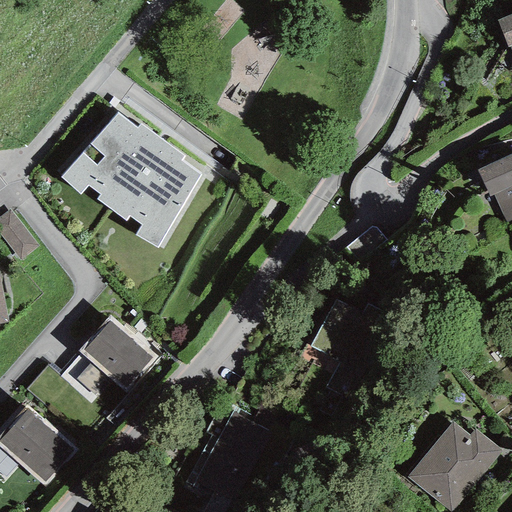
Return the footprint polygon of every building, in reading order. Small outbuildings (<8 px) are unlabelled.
[(511,13),(497,20),(507,47),(511,46),(511,49),(511,13)] [(136,128),(117,113),(61,177),(80,194),(87,185),(100,195),(97,199),(126,221),(128,216),(141,224),(135,235),(157,248),(200,174),(180,161),(184,157),(140,124),(136,128)] [(511,153),(476,170),(488,197),(493,195),(507,226),(511,223),(511,153)] [(38,244),(10,208),(0,215),(0,232),(20,258),(38,244)] [(361,313),(336,299),(309,346),(339,363),(325,387),(351,401),(397,320),(367,303),(361,313)] [(151,358),(109,321),(83,350),(125,387),(151,358)] [(222,401),(205,432),(211,435),(184,483),(230,508),(280,419),(259,407),(253,418),(222,401)] [(73,450),(27,409),(0,439),(0,442),(44,482),(73,450)] [(469,435),(452,422),(407,477),(449,511),(452,511),(502,451),(474,429),(469,435)]
